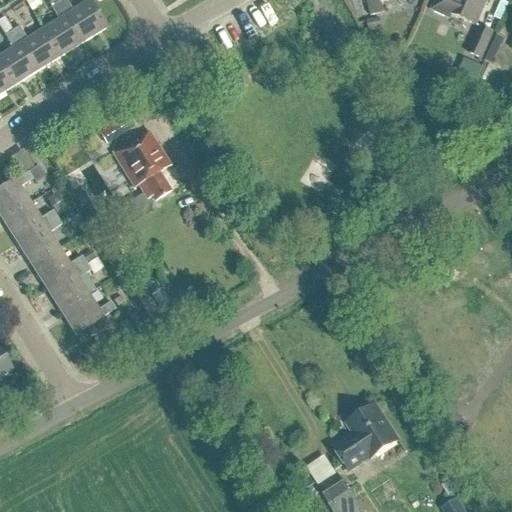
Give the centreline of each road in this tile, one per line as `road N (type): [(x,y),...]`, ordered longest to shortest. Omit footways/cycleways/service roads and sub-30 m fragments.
road 1 (unclassified): [(72,408),(511,174)]
road 2 (residential): [(0,140),(162,39)]
road 3 (residential): [(72,408),(0,291)]
